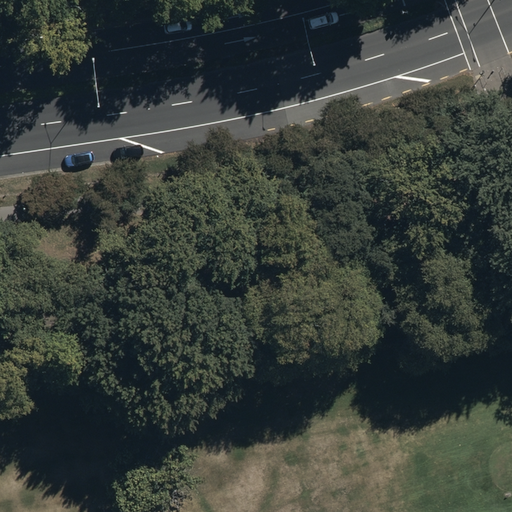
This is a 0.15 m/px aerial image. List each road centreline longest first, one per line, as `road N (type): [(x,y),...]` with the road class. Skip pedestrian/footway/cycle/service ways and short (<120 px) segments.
road 1 (primary): [(511,10),(366,60),(247,89),(0,128)]
road 2 (primary): [(0,70),(227,41),(378,0)]
